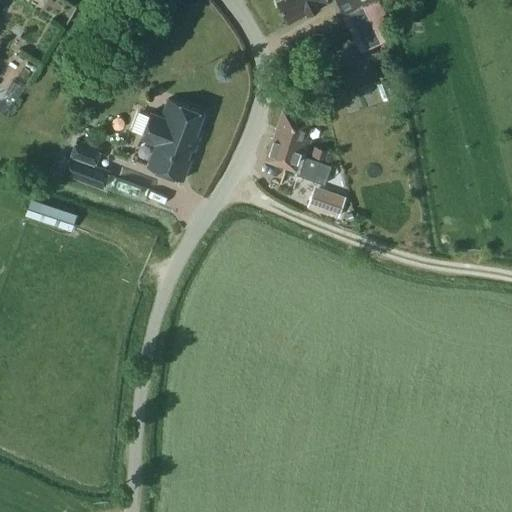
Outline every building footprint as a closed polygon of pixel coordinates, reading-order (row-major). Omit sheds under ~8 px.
[(283,0),(279,3),(288,18),(295,14),(298,19),(308,14),(309,16),(321,9),(320,8),(329,3),(327,0),(283,0)] [(376,0),(338,0),(346,15),(376,0)] [(387,14),(380,0),(378,0),(344,18),(362,52),(394,36),(384,16),(387,14)] [(193,148),(196,149),(201,135),(198,133),(206,112),(170,99),(163,116),(152,112),(142,138),(157,144),(149,166),(185,179),(192,159),(189,158),(193,148)] [(295,150),(306,154),(311,139),(307,137),(312,120),(285,111),(277,134),(295,140),(292,146),(296,147),(295,150)] [(306,156),(306,154),(295,150),(296,147),(292,146),(295,140),(277,134),(276,137),(274,136),(266,160),(300,171),(299,175),(315,180),(321,161),(306,156)] [(56,171),(104,189),(111,170),(96,165),(103,147),(77,138),(70,156),(63,153),(56,171)] [(328,149),(316,145),(313,154),(325,158),(328,149)] [(308,208),(338,218),(346,196),(315,186),(308,208)] [(77,214),(31,198),(26,215),(71,231),(77,214)]
